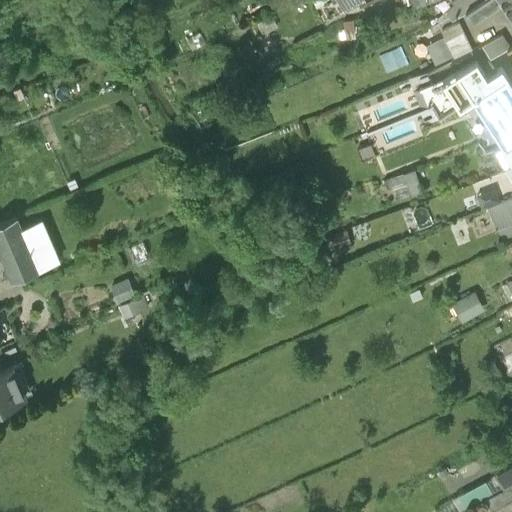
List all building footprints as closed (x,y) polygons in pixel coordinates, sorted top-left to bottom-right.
[(446,9),(451,16),(465,8),(476,0),(455,0),(457,2),(446,9)] [(499,0),(500,0),(511,17),(511,0),(476,0),(465,8),(471,19),(499,0)] [(277,25),(271,12),(256,20),(262,32),(277,25)] [(470,47),(458,20),(440,29),(452,56),(470,47)] [(481,44),(488,56),(509,45),(501,32),(481,44)] [(486,75),(475,59),(441,80),(419,89),(439,119),(472,98),(507,76),(501,65),(486,75)] [(511,83),(511,82),(507,76),(472,98),(502,145),(503,147),(511,142),(511,83)] [(505,167),(511,164),(511,142),(503,147),(502,145),(493,148),(505,167)] [(422,191),(412,166),(389,175),(398,198),(409,194),(410,196),(422,191)] [(77,189),(74,182),(66,185),(70,192),(77,189)] [(486,206),(500,200),(496,191),(479,198),(483,207),(486,206)] [(496,228),(511,221),(511,195),(500,200),(486,206),(496,228)] [(0,224),(0,254),(12,282),(59,263),(42,222),(21,231),(15,218),(0,224)] [(354,243),(348,228),(332,235),(338,250),(354,243)] [(135,298),(128,280),(109,288),(117,305),(135,298)] [(483,311),(474,293),(453,304),(462,321),(483,311)] [(0,408),(31,395),(19,366),(0,374),(0,408)] [(511,466),(497,475),(504,486),(511,481),(511,466)] [(511,485),(484,501),(489,511),(510,511),(511,511),(511,485)]
